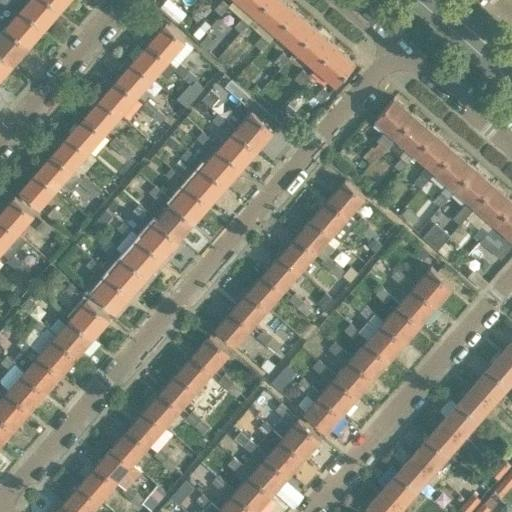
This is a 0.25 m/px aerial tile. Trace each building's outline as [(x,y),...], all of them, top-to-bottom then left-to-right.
[(51,0),(28,0),(23,7),(45,27),(61,9),(51,0)] [(51,0),(61,9),(68,0),(51,0)] [(221,0),(212,11),(218,16),(227,7),(228,5),(233,0),(221,0)] [(233,0),(228,5),(241,17),(234,25),(241,32),(249,23),(248,23),(256,14),(268,0),(233,0)] [(268,0),(256,14),(248,23),(249,23),(261,35),(254,43),(260,49),(269,40),(276,31),(295,9),(284,0),(268,0)] [(30,45),(45,27),(23,7),(7,25),(30,45)] [(295,9),(276,31),(296,48),(315,27),(295,9)] [(165,22),(149,41),(168,58),(185,39),(165,22)] [(0,50),(14,63),(30,45),(7,25),(0,32),(0,50)] [(205,30),(199,25),(194,31),(199,37),(205,30)] [(315,27),(296,48),(316,66),(335,44),(315,27)] [(149,41),(133,60),(152,77),(159,69),(167,76),(173,69),(176,65),(168,58),(149,41)] [(335,44),(316,66),(337,84),(355,62),(335,44)] [(0,78),(14,63),(0,50),(0,78)] [(282,51),(274,60),(281,67),(289,57),(282,51)] [(133,60),(117,78),(136,95),(152,77),(133,60)] [(176,65),(173,69),(182,76),(188,69),(179,61),(176,65)] [(293,78),(300,84),(301,83),(302,83),(309,74),(303,68),(293,78)] [(188,69),(182,76),(192,84),(195,80),(198,77),(188,69)] [(117,78),(101,96),(120,113),(136,95),(117,78)] [(231,78),(224,86),(233,93),(252,109),(251,110),(235,128),(257,148),(273,129),(271,127),(278,119),(240,86),(231,78)] [(204,87),(195,80),(192,84),(189,82),(177,97),(187,106),(204,87)] [(323,86),(314,95),(321,102),(330,92),(323,86)] [(210,90),(203,98),(212,106),(219,98),(210,90)] [(393,95),(375,117),(386,127),(377,138),(380,140),(387,146),(396,135),(395,135),(414,113),(393,95)] [(101,96),(84,115),(104,132),(120,113),(101,96)] [(150,113),(156,106),(147,98),(141,105),(150,113)] [(165,114),(156,106),(150,113),(159,120),(157,122),(165,129),(166,128),(167,129),(171,123),(164,117),(165,114)] [(211,119),(221,128),(228,120),(217,112),(211,119)] [(414,113),(395,135),(396,135),(415,152),(434,131),(414,113)] [(84,115),(68,133),(88,150),(104,132),(84,115)] [(235,128),(219,146),(242,166),(257,148),(235,128)] [(196,137),(205,146),(211,138),(202,130),(196,137)] [(434,131),(415,152),(428,163),(420,172),(421,173),(422,172),(429,178),(436,170),(435,169),(454,148),(434,131)] [(68,133),(52,152),(72,168),(88,150),(68,133)] [(108,142),(117,150),(124,142),(114,134),(108,142)] [(170,135),(164,141),(173,149),(179,143),(170,135)] [(387,147),(380,140),(374,146),(372,145),(363,155),(371,163),(387,147)] [(117,150),(126,158),(128,159),(135,152),(124,142),(117,150)] [(219,146),(204,164),(226,184),(242,166),(219,146)] [(179,155),(190,164),(196,157),(185,148),(179,155)] [(454,148),(435,169),(436,170),(455,187),(473,165),(454,148)] [(52,152),(36,170),(56,187),(62,180),(71,188),(78,180),(81,176),(80,175),(72,168),(52,152)] [(160,156),(155,152),(148,160),(174,182),(180,175),(160,156)] [(409,160),(402,154),(393,164),(401,171),(409,160)] [(204,164),(188,182),(210,202),(226,184),(204,164)] [(468,198),(452,216),(460,223),(475,205),(475,204),(493,183),(473,165),(455,187),(468,198)] [(36,170),(20,189),(39,206),(56,187),(36,170)] [(81,176),(78,180),(86,188),(92,180),(82,172),(80,175),(81,176)] [(421,173),(413,182),(420,188),(429,178),(422,172),(421,173)] [(345,179),(328,198),(348,214),(364,196),(345,179)] [(92,180),(86,188),(94,195),(97,193),(102,188),(92,180)] [(188,182),(172,200),(195,219),(210,202),(188,182)] [(511,199),(493,183),(475,204),(475,205),(488,216),(482,224),(489,230),(495,222),(494,222),(511,201),(511,199)] [(154,184),(147,191),(158,200),(165,193),(154,184)] [(449,195),(442,189),(433,199),(440,205),(449,195)] [(14,195),(0,211),(0,217),(17,232),(18,231),(33,213),(14,195)] [(328,198),(312,216),(332,233),(348,214),(328,198)] [(172,200),(157,218),(179,237),(195,219),(172,200)] [(511,201),(494,222),(495,222),(511,236),(511,201)] [(138,202),(132,209),(142,218),(148,211),(138,202)] [(47,213),(57,221),(63,215),(53,206),(47,213)] [(420,217),(407,206),(401,213),(414,224),(420,217)] [(312,216),(296,234),(316,251),(315,251),(324,258),(327,255),(335,246),(340,240),(332,233),(312,216)] [(0,217),(0,249),(1,250),(1,249),(9,256),(12,253),(13,254),(26,238),(18,231),(17,232),(0,217)] [(362,232),(368,225),(359,217),(353,224),(362,232)] [(157,218),(141,236),(163,255),(179,237),(157,218)] [(46,235),(52,227),(42,219),(36,226),(46,235)] [(123,220),(116,227),(127,236),(133,229),(133,228),(123,220)] [(423,235),(439,248),(451,233),(436,220),(423,235)] [(482,224),(473,234),(480,240),(489,230),(482,224)] [(368,225),(362,232),(371,240),(375,237),(378,233),(368,225)] [(127,236),(117,247),(125,253),(148,273),(163,255),(141,236),(133,229),(127,236)] [(296,234),(280,252),(300,269),(315,251),(316,251),(296,234)] [(371,240),(368,244),(376,251),(382,244),(375,237),(371,240)] [(111,254),(117,247),(107,238),(101,245),(111,254)] [(445,241),(439,248),(449,256),(455,249),(445,241)] [(502,241),(493,251),(501,258),(502,256),(509,247),(502,241)] [(413,249),(423,258),(430,250),(420,242),(413,249)] [(280,252),(264,271),(283,288),(300,269),(280,252)] [(9,256),(6,260),(15,268),(21,261),(13,254),(12,253),(9,256)] [(125,253),(110,271),(110,272),(132,291),(148,273),(125,253)] [(324,259),(321,262),(330,270),(336,263),(327,255),(324,258),(324,259)] [(91,256),(85,264),(94,271),(91,274),(101,282),(93,290),(116,309),(132,291),(110,272),(110,271),(91,256)] [(21,261),(15,268),(21,273),(25,276),(31,269),(21,261)] [(336,263),(330,270),(339,278),(343,274),(345,271),(336,263)] [(345,271),(343,274),(349,279),(350,280),(358,271),(350,265),(345,271)] [(415,284),(437,303),(454,285),(431,265),(415,284)] [(391,275),(393,277),(401,283),(407,277),(397,268),(391,275)] [(264,271),(248,289),(267,306),(283,288),(264,271)] [(63,288),(73,297),(80,290),(69,281),(63,288)] [(422,321),(437,303),(415,284),(399,302),(422,321)] [(391,295),(381,286),(375,293),(385,301),(391,295)] [(248,289),(232,307),(251,324),(267,306),(248,289)] [(295,292),(289,299),(298,306),(304,299),(295,292)] [(29,295),(20,305),(27,311),(36,301),(29,295)] [(88,296),(71,315),(94,334),(110,316),(88,296)] [(304,299),(298,306),(307,315),(313,308),(311,307),(312,307),(304,299)] [(406,339),(422,321),(399,302),(383,320),(406,339)] [(375,313),(366,304),(360,311),(369,319),(375,313)] [(232,307),(216,326),(235,343),(251,324),(232,307)] [(71,315),(56,333),(78,352),(94,334),(71,315)] [(41,333),(47,326),(38,317),(31,324),(41,333)] [(390,357),(406,339),(383,320),(368,338),(390,357)] [(343,328),(353,337),(358,332),(359,330),(349,322),(343,328)] [(265,343),(271,336),(262,328),(256,335),(265,343)] [(56,333),(40,351),(62,371),(78,352),(56,333)] [(210,333),(193,352),(213,369),(229,350),(210,333)] [(22,335),(15,343),(24,351),(26,352),(32,345),(29,341),(22,335)] [(271,336),(265,343),(275,352),(281,345),(271,336)] [(390,357),(368,338),(352,356),(374,375),(390,357)] [(333,340),(328,347),(338,355),(343,349),(333,340)] [(24,351),(15,361),(16,363),(24,369),(46,389),(62,371),(40,351),(32,345),(26,352),(24,351)] [(511,354),(504,347),(488,364),(508,381),(511,376),(511,354)] [(193,352),(177,370),(197,387),(213,369),(193,352)] [(6,353),(0,361),(10,370),(16,363),(15,361),(6,353)] [(374,375),(352,356),(336,374),(358,393),(374,375)] [(321,372),(326,366),(318,358),(312,365),(321,372)] [(488,364),(473,382),(493,399),(508,381),(488,364)] [(24,369),(8,387),(30,407),(46,389),(24,369)] [(177,370),(161,388),(180,406),(197,387),(177,370)] [(227,387),(233,380),(224,372),(218,379),(227,387)] [(358,393),(336,374),(320,392),(343,411),(358,393)] [(312,384),(302,376),(296,383),(306,392),(312,384)] [(243,388),(233,380),(227,387),(237,395),(243,388)] [(473,382),(458,399),(477,416),(493,399),(473,382)] [(8,387),(0,396),(0,412),(15,425),(30,407),(8,387)] [(161,388),(145,407),(164,424),(180,406),(161,388)] [(343,411),(320,392),(304,410),(326,430),(343,411)] [(458,399),(443,417),(462,434),(477,416),(458,399)] [(290,410),(281,401),(275,408),(285,417),(290,410)] [(145,407),(129,425),(148,442),(164,424),(145,407)] [(194,424),(201,417),(191,409),(185,416),(194,424)] [(0,412),(0,441),(15,425),(0,412)] [(210,425),(201,417),(194,424),(204,432),(210,425)] [(299,417),(282,435),(305,455),(321,436),(299,417)] [(443,417),(428,434),(447,451),(462,434),(443,417)] [(265,420),(259,426),(269,435),(275,428),(265,420)] [(129,425),(112,443),(132,461),(148,442),(129,425)] [(259,446),(267,453),(289,473),(305,455),(282,435),(275,428),(269,435),(259,446)] [(428,434),(412,451),(432,468),(447,451),(428,434)] [(249,438),(242,444),(253,453),(256,449),(259,446),(249,438)] [(112,443),(96,462),(116,479),(124,486),(127,482),(129,484),(133,479),(142,469),(132,461),(112,443)] [(153,453),(163,462),(169,454),(159,445),(156,449),(153,453)] [(412,451),(397,469),(417,486),(424,478),(432,485),(440,476),(432,468),(412,451)] [(267,453),(251,471),(273,491),(289,473),(267,453)] [(178,462),(169,454),(163,462),(171,469),(178,462)] [(227,463),(236,470),(242,464),(233,456),(227,463)] [(503,456),(496,464),(504,471),(511,463),(503,456)] [(96,462),(80,480),(100,497),(116,479),(96,462)] [(496,464),(490,471),(498,478),(504,471),(496,464)] [(397,469),(382,486),(401,503),(417,486),(397,469)] [(251,471),(235,489),(257,509),(273,491),(251,471)] [(511,482),(511,477),(507,473),(494,487),(502,494),(511,482)] [(228,482),(218,474),(212,480),(221,489),(228,482)] [(80,480),(64,499),(79,511),(86,511),(100,497),(80,480)] [(124,486),(121,490),(130,498),(136,491),(129,484),(127,482),(124,486)] [(165,492),(156,483),(147,492),(157,501),(165,492)] [(382,486),(366,504),(375,511),(393,511),(401,503),(382,486)] [(235,489),(219,507),(224,511),(254,511),(257,509),(235,489)] [(136,491),(130,498),(140,506),(146,499),(136,491)] [(474,505),(480,498),(472,491),(466,499),(474,505)] [(202,493),(196,499),(204,506),(205,508),(211,501),(202,493)] [(482,501),(476,509),(479,511),(486,511),(491,507),(491,508),(498,501),(490,494),(484,501),(482,501)] [(79,511),(64,499),(52,511),(79,511)] [(466,511),(468,511),(474,505),(466,499),(460,506),(466,511)] [(204,506),(198,511),(224,511),(219,507),(219,508),(211,501),(205,508),(204,506)]
